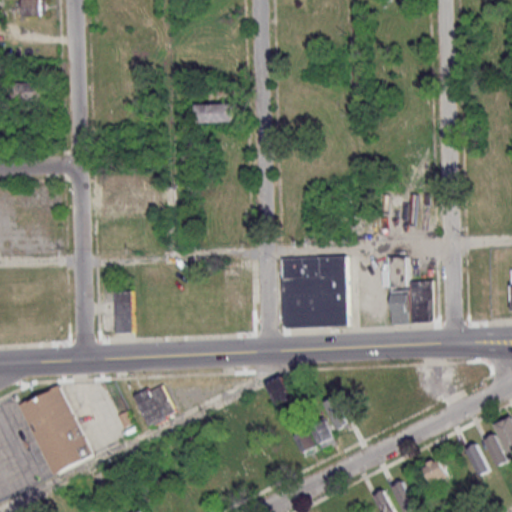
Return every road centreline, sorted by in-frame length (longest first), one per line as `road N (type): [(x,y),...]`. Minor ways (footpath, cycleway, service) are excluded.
road 1 (secondary): [(88,360),(511,348)]
road 2 (residential): [(88,360),(72,0)]
road 3 (residential): [(257,0),(267,351)]
road 4 (residential): [(452,348),(442,0)]
road 5 (residential): [(261,511),(511,386)]
